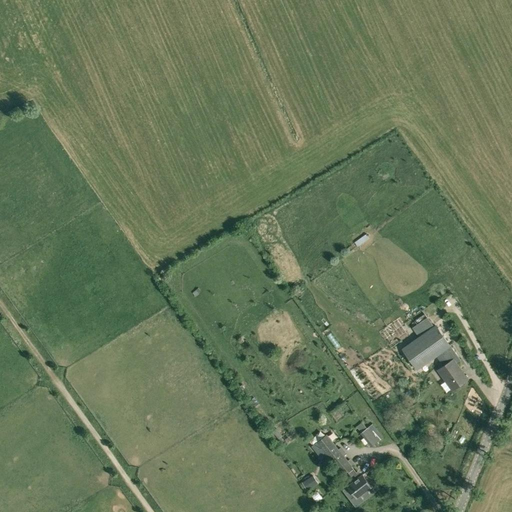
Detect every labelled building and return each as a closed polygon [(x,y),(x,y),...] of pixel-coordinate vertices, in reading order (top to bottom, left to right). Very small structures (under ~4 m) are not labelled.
[(438,370),(452,390),(468,379),(456,363),(461,359),(436,324),(402,348),(417,370),(437,356),(444,365),(438,370)] [(373,434),(368,427),(360,433),(371,446),(378,440),(382,437),(377,430),(373,434)] [(277,428),(272,431),(278,439),(278,438),(282,435),(277,428)] [(317,442),(343,473),(353,465),(327,434),(317,442)] [(358,453),(351,460),(356,466),(363,459),(358,453)] [(348,486),(357,498),(372,486),(362,474),(360,476),(354,469),(349,472),(355,480),(348,486)] [(317,483),(313,476),(303,482),(307,489),(317,483)] [(312,495),(316,502),(322,498),(317,491),(312,495)]
